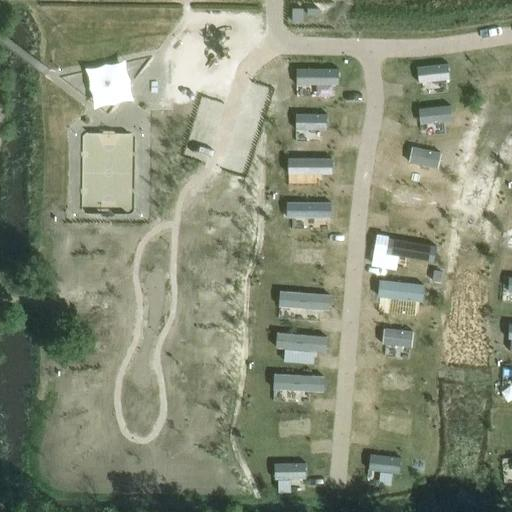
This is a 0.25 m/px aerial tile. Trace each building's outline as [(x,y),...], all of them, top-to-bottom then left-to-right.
[(304,8),(293,8),(293,22),(304,22),(304,8)] [(319,9),(308,9),(308,22),(319,22),(319,9)] [(449,64),(418,67),(420,83),(451,80),(449,64)] [(297,69),(297,85),(340,85),(340,69),(297,69)] [(452,106),(419,109),(421,125),(453,122),(452,106)] [(297,115),(297,130),(328,130),(329,115),(297,115)] [(136,194),(137,131),(91,130),(91,155),(101,155),(101,167),(98,167),(98,194),(136,194)] [(414,147),(410,162),(438,169),(442,153),(414,147)] [(290,159),(290,174),(334,174),(334,159),(290,159)] [(221,175),(216,191),(244,199),(249,184),(221,175)] [(396,187),(392,202),(441,214),(444,199),(396,187)] [(289,203),(288,218),(333,218),(333,203),(289,203)] [(80,223),(80,239),(125,239),(125,224),(80,223)] [(389,238),(386,254),(435,263),(438,246),(389,238)] [(75,263),(75,278),(123,279),(123,264),(75,263)] [(381,280),(379,298),(424,302),(426,284),(381,280)] [(281,292),(280,307),(330,311),(331,295),(281,292)] [(117,301),(86,302),(86,317),(118,317),(117,301)] [(385,329),(383,345),(412,348),(414,332),(385,329)] [(190,331),(189,347),(234,349),(234,333),(190,331)] [(278,333),(277,348),(327,353),(329,337),(278,333)] [(193,363),(193,354),(182,354),(182,362),(193,363)] [(183,368),(182,386),(224,388),(225,370),(183,368)] [(105,371),(59,380),(62,396),(108,387),(105,371)] [(374,372),(372,388),(404,392),(405,376),(374,372)] [(275,374),(274,389),(325,391),(326,376),(275,374)] [(420,400),(419,412),(428,413),(430,401),(420,400)] [(222,422),(178,402),(171,418),(215,438),(222,422)] [(92,411),(55,440),(65,453),(102,424),(92,411)] [(259,416),(258,431),(309,434),(310,419),(259,416)] [(377,420),(375,435),(426,440),(427,426),(377,420)] [(116,438),(81,469),(92,481),(127,450),(116,438)] [(162,452),(159,467),(194,473),(197,458),(162,452)] [(371,454),(370,470),(401,474),(403,458),(371,454)] [(307,462),(275,463),(276,479),(307,478),(307,462)]
